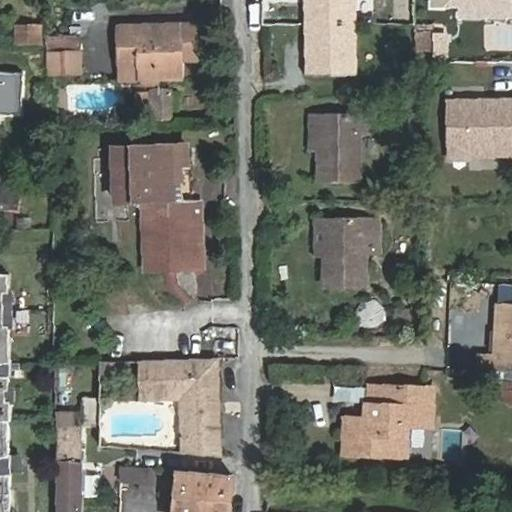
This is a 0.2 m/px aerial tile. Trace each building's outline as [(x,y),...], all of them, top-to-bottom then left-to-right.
[(307,0),(310,75),(354,75),(352,0),(307,0)] [(511,0),(429,0),(430,6),(457,6),(457,20),(511,19),(511,0)] [(419,24),(418,24),(419,49),(433,48),(432,24),(419,24)] [(15,25),(15,45),(42,45),(42,25),(15,25)] [(108,83),(173,82),(172,64),(190,63),(189,25),(128,27),(128,54),(108,55),(108,83)] [(50,77),(81,76),(80,50),(49,51),(50,77)] [(138,93),(138,123),(153,123),(153,93),(138,93)] [(329,148),(329,179),(370,179),(370,128),(383,128),(383,112),(320,113),(321,148),(329,148)] [(56,150),(82,150),(81,138),(56,138),(56,150)] [(133,203),(134,271),(195,269),(193,201),(183,201),(182,167),(167,168),(167,148),(140,149),(140,144),(127,144),(127,149),(106,149),(107,203),(133,203)] [(0,208),(22,209),(23,177),(0,175),(0,208)] [(334,254),(334,284),(374,283),(373,238),(388,237),(388,220),(325,221),(325,254),(334,254)] [(8,275),(0,275),(0,511),(8,511),(8,425),(12,425),(12,402),(6,402),(6,393),(9,390),(9,380),(13,378),(10,331),(4,329),(3,297),(8,297),(8,275)] [(511,303),(494,303),(491,354),(476,353),(475,370),(511,371),(511,303)] [(405,309),(386,308),(385,333),(404,333),(405,309)] [(55,340),(28,341),(29,359),(55,358),(55,340)] [(180,400),(182,453),(220,456),(217,358),(139,360),(140,401),(180,400)] [(101,361),(101,374),(113,374),(112,360),(101,361)] [(377,418),(356,417),(356,455),(412,457),(413,427),(446,428),(447,389),(378,387),(377,418)] [(100,396),(84,396),(83,424),(100,424),(100,396)] [(81,511),(82,463),(81,463),(81,425),(58,425),(57,511),(81,511)] [(121,466),(120,501),(154,504),(156,470),(121,466)] [(228,511),(232,477),(177,472),(174,511),(228,511)]
